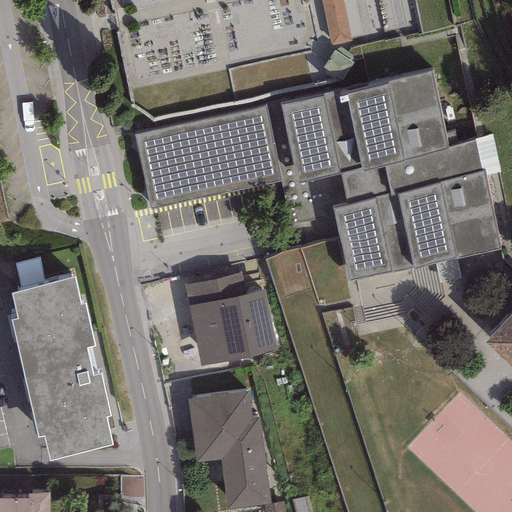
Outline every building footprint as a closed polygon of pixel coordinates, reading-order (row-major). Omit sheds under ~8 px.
[(341,0),(308,0),(310,4),(320,2),(331,51),(351,46),(341,0)] [(432,71),(133,135),(149,210),(282,181),(292,226),(334,217),(348,281),(500,248),(483,170),(480,170),(474,142),(448,148),(432,71)] [(184,284),(188,306),(245,294),(240,272),(184,284)] [(73,278),(10,293),(16,319),(10,320),(38,437),(44,435),(49,460),(112,446),(105,417),(110,416),(100,374),(92,376),(85,350),(95,347),(85,303),(80,305),(73,278)] [(245,294),(188,306),(200,366),(276,351),(264,291),(245,294)] [(511,313),(485,341),(511,367),(511,313)] [(248,392),(187,400),(195,462),(220,459),(226,509),(264,504),(270,503),(259,418),(251,419),(248,392)] [(27,499),(0,499),(0,511),(49,511),(49,494),(27,494),(27,499)] [(292,501),(294,511),(311,511),(308,497),(292,501)] [(270,503),(264,504),(264,511),(284,511),(283,502),(270,503)]
